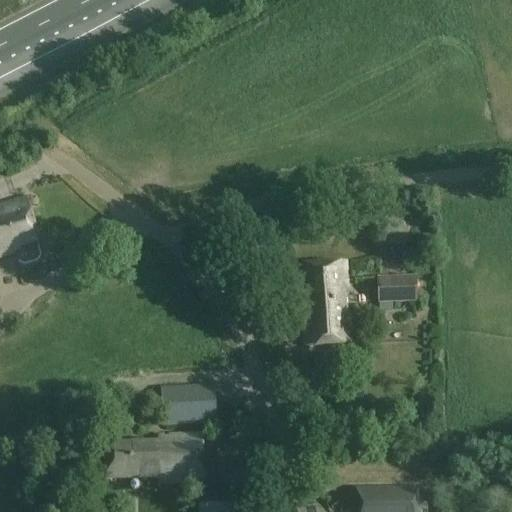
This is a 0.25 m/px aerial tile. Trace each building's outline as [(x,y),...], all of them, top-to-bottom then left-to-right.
[(37,244),(26,201),(4,207),(2,209),(0,209),(0,258),(12,256),(11,251),(37,244)] [(347,290),(346,264),(303,265),(304,295),(301,295),(303,348),(350,346),(349,321),(346,321),(344,290),(347,290)] [(416,303),(416,279),(376,280),(377,312),(391,312),(391,304),(416,303)] [(388,344),(387,324),(366,324),(366,345),(388,344)] [(216,427),(216,389),(162,390),(162,430),(161,430),(161,438),(157,438),(158,444),(106,444),(106,481),(158,480),(158,487),(202,486),(201,438),(176,438),(176,428),(216,427)] [(410,511),(412,493),(350,488),(349,507),(352,507),(351,511),(410,511)] [(235,511),(236,491),(196,491),(196,511),(235,511)]
